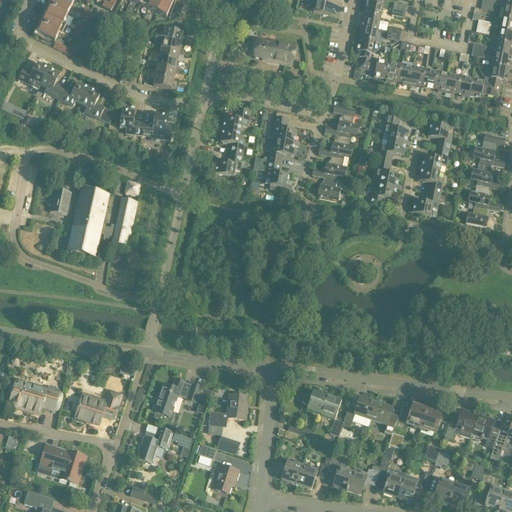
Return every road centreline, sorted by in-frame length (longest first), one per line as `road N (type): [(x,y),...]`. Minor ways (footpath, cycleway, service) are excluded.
road 1 (residential): [(275,368),(147,354),(204,100)]
road 2 (residential): [(204,100),(148,99),(31,52),(14,37),(33,0)]
road 3 (residential): [(511,400),(275,368)]
road 4 (residential): [(399,222),(504,240),(511,156)]
road 5 (residential): [(262,502),(275,368)]
